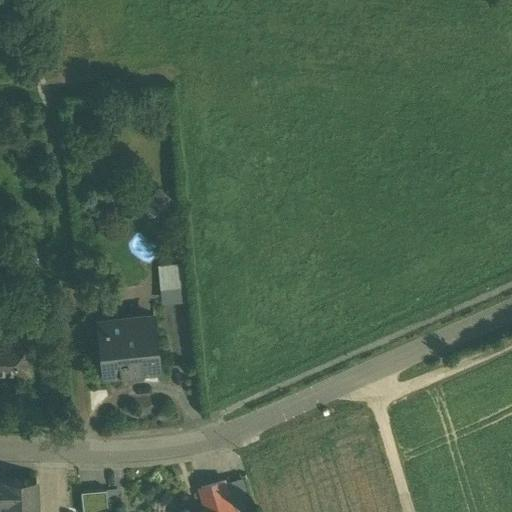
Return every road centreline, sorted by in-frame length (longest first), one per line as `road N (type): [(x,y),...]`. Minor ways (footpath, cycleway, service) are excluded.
road 1 (track): [(76,453),(46,83),(39,84)]
road 2 (residential): [(0,452),(145,450),(267,418)]
road 3 (unclassified): [(267,418),(511,308)]
road 4 (track): [(374,403),(511,340)]
road 5 (track): [(362,378),(408,511)]
